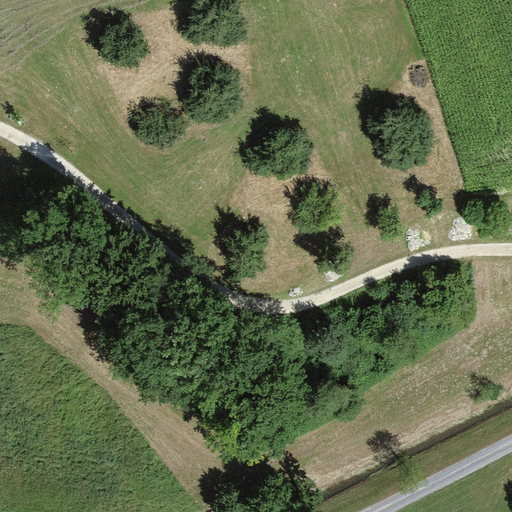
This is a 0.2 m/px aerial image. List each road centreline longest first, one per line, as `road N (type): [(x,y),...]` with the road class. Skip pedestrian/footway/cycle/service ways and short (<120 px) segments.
road 1 (track): [(0,128),(37,143),(244,301),(326,296),(402,265),(460,252),(511,252)]
road 2 (track): [(348,511),(511,435)]
